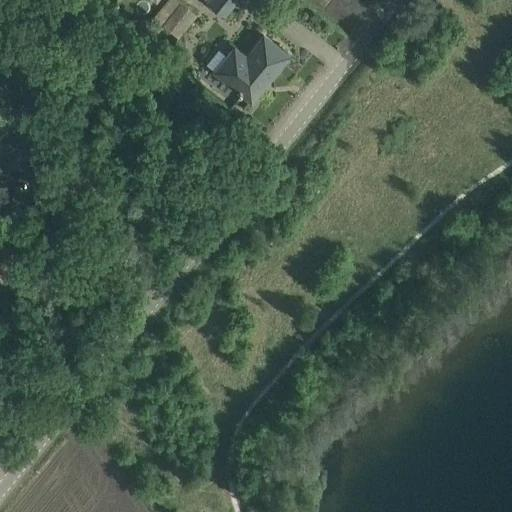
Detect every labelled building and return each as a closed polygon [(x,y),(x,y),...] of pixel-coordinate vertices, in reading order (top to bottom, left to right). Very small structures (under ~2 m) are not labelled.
[(167,0),(153,17),(148,23),(158,31),(163,26),(178,38),(195,17),(198,13),(180,0),(167,0)] [(207,0),(206,1),(224,15),(235,0),(207,0)] [(288,54),(272,42),(263,34),(246,56),(234,46),(225,57),(214,48),(204,62),(251,100),(288,54)] [(108,108),(126,85),(117,78),(111,86),(99,77),(87,91),(108,108)] [(0,132),(16,112),(7,105),(0,114),(0,132)]
